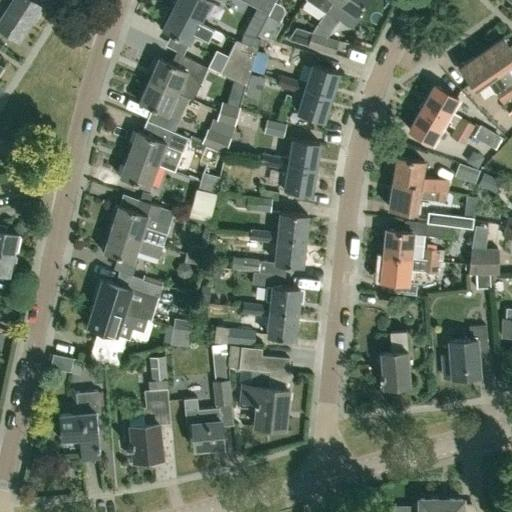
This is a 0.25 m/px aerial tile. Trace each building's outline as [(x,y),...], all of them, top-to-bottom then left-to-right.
[(0,0),(0,3),(29,22),(30,21),(34,21),(40,11),(38,7),(40,5),(32,0),(0,0)] [(200,21),(210,0),(175,0),(172,6),(200,21)] [(275,1),(275,0),(254,0),(252,5),(267,13),(269,14),(275,1)] [(326,9),(332,0),(309,0),(315,4),(316,2),(326,9)] [(354,13),(362,0),(332,0),(326,9),(333,14),(341,4),(354,13)] [(17,40),(29,22),(0,3),(0,12),(2,14),(0,17),(0,34),(4,37),(6,33),(17,40)] [(200,21),(172,6),(167,16),(164,15),(158,26),(161,27),(160,29),(188,43),(194,33),(206,39),(212,28),(199,22),(200,21)] [(257,34),(274,39),(281,25),(265,17),(257,34)] [(287,39),(297,41),(307,45),(311,31),(301,28),(295,26),(287,39)] [(338,39),(312,30),(311,31),(307,45),(334,54),(338,39)] [(257,46),(260,37),(243,33),(241,41),(235,38),(234,40),(238,42),(257,46)] [(511,93),(511,74),(507,67),(511,62),(511,50),(501,35),(481,50),(497,73),(511,93)] [(246,85),(255,54),(257,46),(238,42),(234,40),(219,71),(231,77),(246,85)] [(511,96),(511,93),(497,73),(481,50),(459,65),(476,88),(486,81),(493,92),(495,91),(503,103),(511,96)] [(176,92),(176,91),(186,68),(158,56),(148,79),(176,92)] [(330,95),(338,70),(312,62),(305,82),(279,74),(278,79),(330,95)] [(176,131),(176,130),(167,127),(171,115),(178,118),(187,96),(176,91),(176,92),(148,79),(138,101),(151,106),(155,108),(150,121),(154,123),(176,131)] [(323,120),(330,95),(278,79),(276,83),(303,91),(297,112),(323,120)] [(445,120),(458,97),(434,84),(421,106),(445,120)] [(236,116),(239,107),(222,102),(220,110),(236,116)] [(432,142),(445,120),(421,106),(408,128),(432,142)] [(234,125),(236,116),(220,110),(217,119),(234,125)] [(469,133),(474,124),(460,116),(455,125),(469,133)] [(283,136),(286,122),(269,119),(267,132),(283,136)] [(188,136),(176,131),(154,123),(149,135),(135,130),(127,153),(157,164),(157,163),(174,170),(179,158),(161,151),(164,143),(182,150),(188,136)] [(464,142),(469,133),(455,125),(450,134),(464,142)] [(225,151),(231,136),(208,126),(201,142),(225,152),(225,151)] [(314,167),(319,141),(292,137),(289,158),(261,153),(260,158),(314,167)] [(149,186),(157,164),(127,153),(119,176),(149,186)] [(447,190),(449,179),(437,177),(437,176),(421,174),(423,160),(397,156),(393,181),(447,190)] [(310,193),(314,167),(260,158),(259,163),(281,167),(278,187),(284,188),(310,193)] [(474,182),(479,169),(479,168),(458,161),(454,174),(474,182)] [(217,184),(219,176),(202,171),(200,180),(217,184)] [(496,192),(501,179),(483,171),(477,184),(496,192)] [(215,193),(217,184),(200,180),(198,189),(215,193)] [(445,201),(447,190),(393,181),(389,207),(416,211),(418,196),(434,199),(434,198),(445,201)] [(247,195),(239,194),(237,206),(246,207),(246,208),(270,211),(271,196),(247,194),(247,195)] [(110,228),(162,244),(165,234),(157,232),(158,229),(144,224),(147,214),(160,218),(164,206),(136,197),(133,209),(117,204),(117,206),(115,205),(110,219),(113,220),(110,228)] [(304,239),(307,213),(281,210),(278,232),(278,236),(304,239)] [(446,224),(472,227),(474,216),(473,216),(464,214),(447,212),(446,224)] [(443,237),(444,225),(425,222),(424,235),(443,237)] [(0,250),(12,252),(12,250),(16,251),(19,235),(15,234),(16,232),(3,229),(4,225),(0,223),(0,250)] [(158,257),(162,244),(110,228),(108,235),(105,235),(100,249),(103,250),(103,251),(132,260),(136,249),(158,257)] [(264,240),(265,230),(250,228),(249,238),(264,240)] [(411,256),(414,231),(386,228),(384,253),(411,256)] [(301,264),(304,239),(278,236),(278,232),(265,230),(264,240),(278,241),(275,261),(275,262),(286,263),(301,264)] [(203,255),(205,246),(187,243),(186,252),(203,255)] [(438,258),(439,248),(422,247),(421,257),(438,259),(438,258)] [(489,273),(498,272),(498,247),(471,247),(468,273),(476,273),(489,273)] [(0,271),(8,273),(8,270),(12,271),(16,255),(11,254),(12,252),(0,250),(0,271)] [(202,263),(203,255),(186,252),(184,260),(202,263)] [(438,259),(421,257),(411,256),(384,253),(381,278),(389,279),(387,290),(415,293),(417,281),(408,280),(409,269),(436,271),(438,259)] [(232,255),(231,267),(252,270),(258,271),(260,259),(259,258),(232,255)] [(97,293),(95,301),(136,314),(142,316),(152,319),(159,295),(162,285),(161,285),(161,284),(132,274),(118,269),(118,270),(115,281),(102,277),(102,278),(102,279),(99,278),(95,292),(97,293)] [(262,285),(264,271),(258,271),(252,270),(251,283),(262,285)] [(476,287),(490,287),(489,273),(476,273),(476,287)] [(267,285),(266,299),(271,300),(271,304),(270,309),(296,312),(298,300),(302,301),(303,289),(299,289),(299,286),(273,283),(273,286),(267,285)] [(207,301),(209,287),(201,286),(200,300),(207,301)] [(136,314),(95,301),(87,324),(100,328),(95,343),(121,351),(126,337),(128,338),(132,325),(136,314)] [(242,301),(241,311),(255,313),(256,302),(242,301)] [(256,302),(255,313),(270,314),(267,335),(294,337),(296,312),(270,309),(271,304),(256,302)] [(190,328),(191,320),(175,317),(174,326),(190,328)] [(511,319),(502,318),(501,335),(511,335),(511,346),(511,348),(511,347),(511,319)] [(485,323),(469,324),(470,337),(449,339),(450,352),(442,352),(444,376),(452,376),(479,374),(477,351),(487,350),(485,323)] [(187,345),(190,328),(174,326),(171,342),(187,345)] [(254,344),(255,329),(228,326),(226,341),(254,344)] [(407,350),(405,329),(389,330),(391,351),(380,352),(382,385),(410,383),(407,350)] [(213,354),(224,353),(226,353),(225,342),(211,344),(212,354),(213,354)] [(241,345),(230,344),(227,365),(239,366),(238,367),(259,369),(270,370),(268,385),(242,383),(240,399),(253,400),(253,402),(257,403),(255,423),(285,426),(289,388),(286,387),(289,357),(261,354),(262,347),(241,345)] [(227,378),(224,353),(213,354),(216,379),(212,380),(214,403),(232,402),(229,378),(227,378)] [(166,377),(165,354),(149,356),(151,379),(147,379),(149,389),(144,390),(145,406),(142,407),(144,423),(129,425),(130,441),(127,441),(127,446),(131,445),(133,459),(162,456),(159,423),(169,422),(166,387),(168,386),(167,377),(166,377)] [(100,455),(96,412),(100,412),(98,388),(75,390),(77,412),(59,414),(61,436),(78,434),(81,457),(100,455)] [(197,407),(196,395),(182,397),(185,422),(191,422),(194,448),(224,445),(221,418),(220,418),(218,405),(197,407)] [(460,511),(461,498),(419,498),(418,511),(460,511)]
